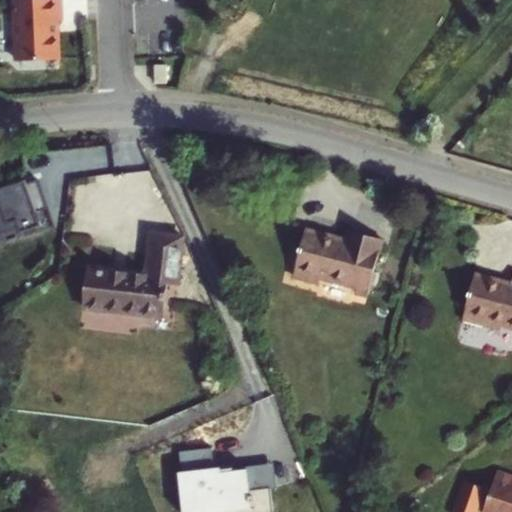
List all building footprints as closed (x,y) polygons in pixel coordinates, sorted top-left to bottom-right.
[(19,62),(60,60),(59,33),(57,31),(57,21),(64,20),(62,0),(26,0),(15,0),(16,35),(18,35),(19,62)] [(0,239),(50,228),(39,179),(0,187),(0,239)] [(146,272),(87,266),(83,305),(164,315),(167,284),(177,285),(183,237),(150,233),(146,272)] [(293,277),(319,284),(321,278),(357,287),(355,293),(367,296),(381,241),(349,233),(346,244),(305,233),(293,277)] [(463,320),(483,325),(484,320),(502,325),(511,327),(511,280),(511,283),(475,273),(463,320)] [(484,320),(483,325),(501,330),(502,325),(484,320)] [(511,511),(511,475),(498,471),(485,509),(492,511),(511,511)] [(220,475),(177,479),(180,511),(270,511),(269,494),(250,495),(248,477),(221,480),(220,475)]
